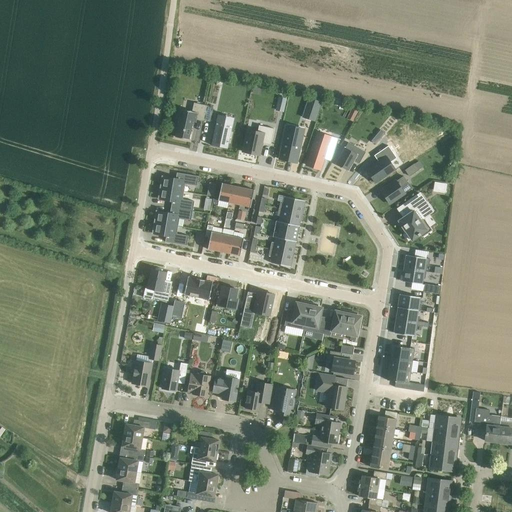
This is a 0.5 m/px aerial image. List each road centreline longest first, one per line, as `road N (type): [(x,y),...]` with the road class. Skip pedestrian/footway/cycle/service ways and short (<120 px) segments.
road 1 (residential): [(380,302),(386,242),(353,196),(151,148)]
road 2 (residential): [(380,302),(133,250)]
road 3 (residential): [(332,488),(351,465),(380,302)]
road 4 (unclassified): [(106,401),(133,250)]
road 5 (unclassified): [(151,148),(173,0)]
road 6 (residential): [(278,480),(271,507),(230,499),(244,425)]
road 7 (residential): [(244,425),(106,401)]
